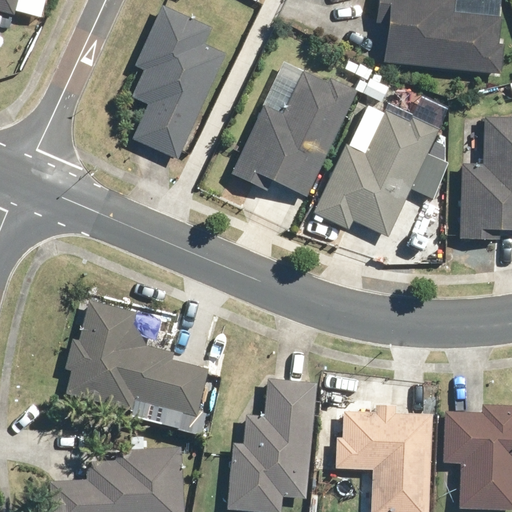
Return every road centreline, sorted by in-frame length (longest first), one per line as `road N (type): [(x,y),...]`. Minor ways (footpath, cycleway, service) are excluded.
road 1 (residential): [(511,315),(448,325),(353,313),(22,180)]
road 2 (residential): [(22,180),(105,0)]
